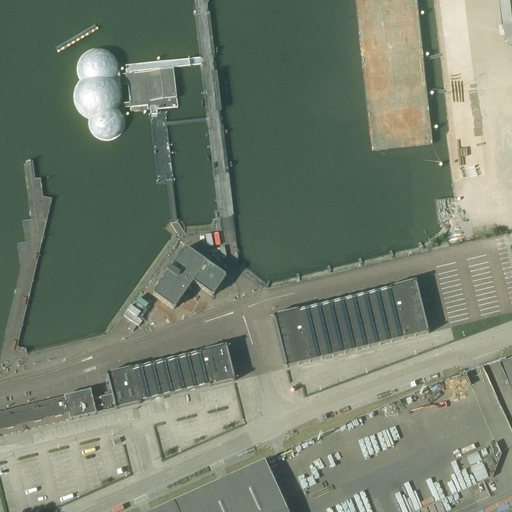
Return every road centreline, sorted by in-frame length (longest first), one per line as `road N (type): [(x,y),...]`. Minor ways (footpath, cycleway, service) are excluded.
road 1 (unclassified): [(240,312),(0,391)]
road 2 (unclassified): [(279,428),(511,337)]
road 3 (unclassified): [(0,456),(134,422),(149,484)]
road 4 (unclassified): [(425,265),(240,312)]
road 5 (unclassified): [(149,484),(279,428)]
road 6 (unclassified): [(240,312),(279,428)]
